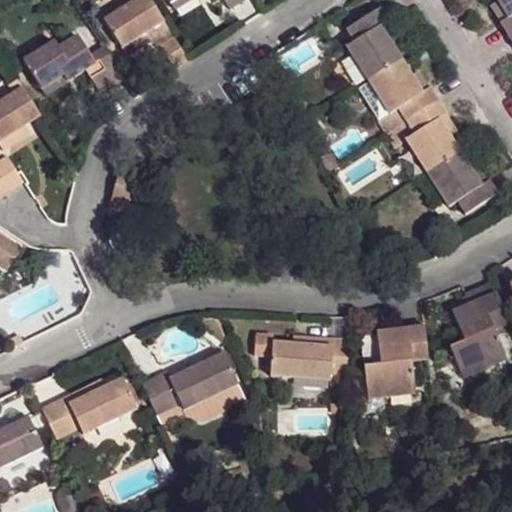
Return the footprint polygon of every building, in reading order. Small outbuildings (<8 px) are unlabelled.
[(120,47),(146,31),(163,22),(149,0),(136,0),(103,21),(120,47)] [(244,0),(168,0),(170,3),(173,0),(224,0),(230,8),(244,0)] [(173,0),(170,3),(173,10),(188,0),(173,0)] [(511,0),(491,0),(494,4),(504,20),(497,24),(506,37),(511,33),(511,0)] [(504,20),(494,4),(487,9),(497,24),(504,20)] [(386,25),(377,11),(345,30),(352,44),(345,49),(366,82),(398,63),(388,46),(378,30),(386,25)] [(386,25),(378,30),(388,46),(396,41),(386,25)] [(146,31),(120,47),(124,55),(150,39),(146,31)] [(80,70),(96,95),(121,82),(105,56),(90,62),(86,54),(73,35),(54,47),(50,42),(19,61),(36,89),(66,70),(70,76),(80,70)] [(171,36),(157,43),(174,71),(187,62),(171,36)] [(99,48),(86,54),(90,62),(105,56),(99,48)] [(345,49),(333,56),(354,90),(366,82),(345,49)] [(387,115),(395,110),(402,123),(435,103),(427,91),(419,95),(408,78),(398,63),(366,82),(387,115)] [(66,70),(36,89),(41,96),(70,76),(66,70)] [(417,73),(408,78),(419,95),(427,91),(417,73)] [(21,90),(14,81),(6,87),(11,95),(21,90)] [(366,82),(354,90),(375,123),(387,115),(366,82)] [(37,117),(21,90),(11,95),(0,101),(0,138),(21,125),(37,117)] [(435,103),(402,123),(411,136),(403,140),(426,176),(457,156),(446,137),(436,122),(444,117),(435,103)] [(387,115),(375,123),(391,148),(403,140),(411,136),(402,123),(395,110),(387,115)] [(444,117),(436,122),(446,137),(454,132),(444,117)] [(0,152),(26,136),(21,125),(0,138),(0,152)] [(403,140),(391,148),(414,184),(426,176),(403,140)] [(327,152),(317,156),(325,171),(333,165),(327,152)] [(462,217),(493,200),(493,195),(487,184),(478,190),(468,174),(457,156),(426,176),(447,210),(455,205),(462,217)] [(23,184),(5,159),(0,162),(0,176),(11,192),(23,184)] [(120,168),(113,188),(134,193),(139,173),(120,168)] [(477,168),(468,174),(478,190),(487,184),(477,168)] [(0,176),(0,197),(11,192),(0,176)] [(447,210),(426,176),(414,184),(435,218),(447,210)] [(134,193),(113,188),(109,215),(128,219),(134,193)] [(0,233),(0,256),(13,264),(23,249),(0,233)] [(0,256),(0,265),(8,271),(13,264),(0,256)] [(466,295),(471,305),(494,295),(489,284),(466,295)] [(504,359),(492,334),(508,327),(494,295),(471,305),(449,315),(462,343),(447,350),(460,380),(504,359)] [(347,320),(329,320),(329,340),(345,341),(347,320)] [(204,321),(201,327),(223,344),(226,341),(218,322),(212,321),(204,321)] [(428,363),(423,329),(374,336),(378,367),(365,368),(362,369),(366,402),(414,396),(409,365),(428,363)] [(269,336),(253,336),(252,357),(268,359),(269,345),(269,336)] [(378,367),(374,336),(366,337),(362,343),(365,368),(378,367)] [(288,338),(288,346),(329,348),(329,340),(288,338)] [(268,359),(267,378),(327,380),(328,374),(344,375),(345,341),(329,340),(329,348),(288,346),(269,345),(268,359)] [(236,385),(220,354),(202,364),(167,381),(163,375),(141,386),(156,416),(178,404),(183,413),(185,417),(204,422),(244,401),(236,385)] [(163,375),(167,381),(202,364),(199,356),(163,375)] [(327,386),(343,387),(344,375),(328,374),(327,380),(327,386)] [(137,411),(122,381),(104,389),(69,407),(65,400),(42,411),(57,441),(80,430),(83,438),(137,411)] [(69,407),(104,389),(101,382),(65,400),(69,407)] [(178,404),(156,416),(160,424),(183,413),(178,404)] [(0,433),(0,470),(45,449),(30,419),(12,428),(0,433)] [(0,433),(12,428),(9,421),(0,425),(0,433)]
